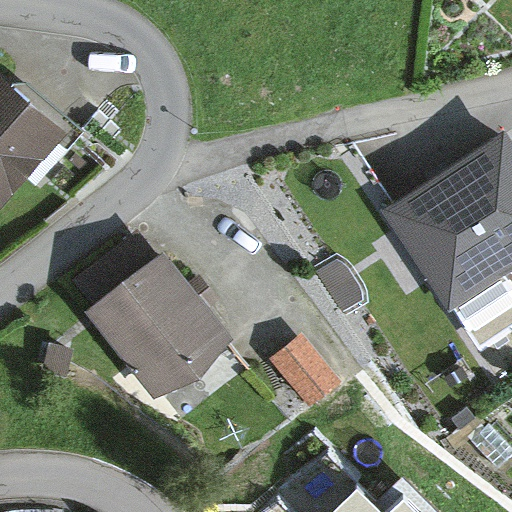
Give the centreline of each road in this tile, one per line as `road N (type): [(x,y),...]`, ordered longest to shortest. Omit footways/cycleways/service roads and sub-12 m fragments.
road 1 (residential): [(0,7),(79,18),(123,41),(158,78),(163,114),(154,169),(111,215),(0,305)]
road 2 (residential): [(511,78),(353,123)]
road 3 (residential): [(0,488),(51,480),(90,487),(132,511)]
